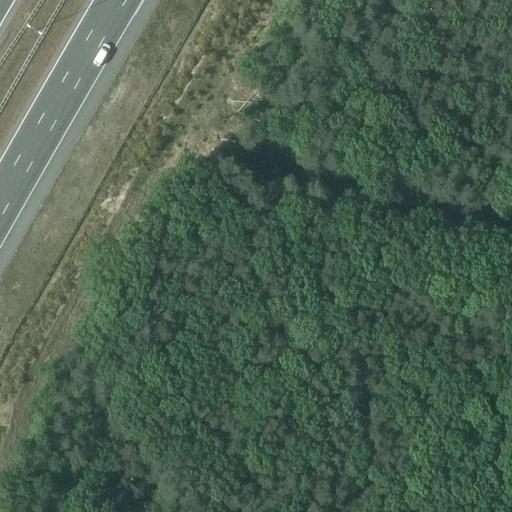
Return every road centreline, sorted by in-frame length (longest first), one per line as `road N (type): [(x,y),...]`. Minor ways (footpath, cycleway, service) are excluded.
road 1 (track): [(454,511),(454,481),(484,409),(496,278),(511,226)]
road 2 (motorway): [(0,204),(116,0)]
